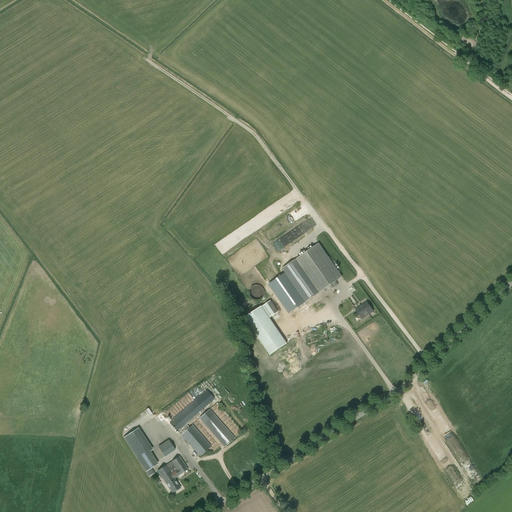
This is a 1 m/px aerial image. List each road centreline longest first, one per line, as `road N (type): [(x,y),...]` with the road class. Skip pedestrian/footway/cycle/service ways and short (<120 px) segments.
road 1 (unclassified): [(205,511),(401,388),(511,282)]
road 2 (unknown): [(174,453),(161,456),(155,439),(171,434),(219,503)]
